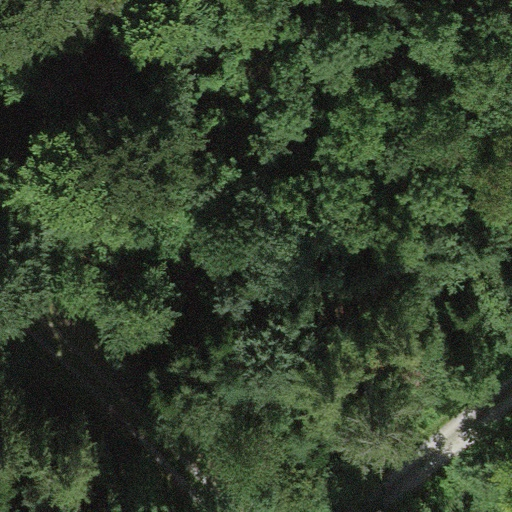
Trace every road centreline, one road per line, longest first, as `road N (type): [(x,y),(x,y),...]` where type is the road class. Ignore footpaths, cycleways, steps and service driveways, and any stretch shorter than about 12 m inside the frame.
road 1 (track): [(0,295),(230,511)]
road 2 (track): [(511,391),(375,511)]
